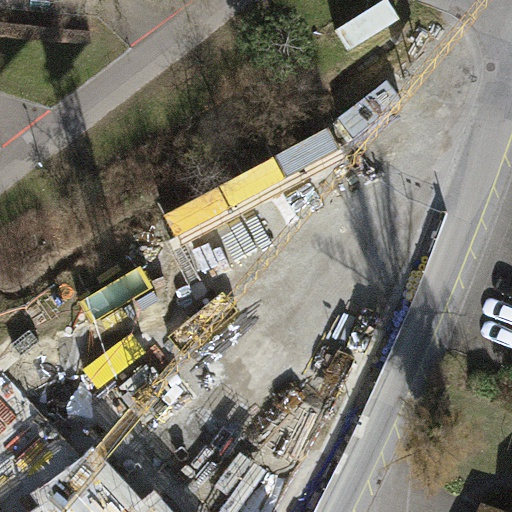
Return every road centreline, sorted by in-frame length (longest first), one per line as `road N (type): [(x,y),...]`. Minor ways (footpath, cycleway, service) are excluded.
road 1 (residential): [(511,80),(376,439),(340,511)]
road 2 (residential): [(225,0),(0,170)]
